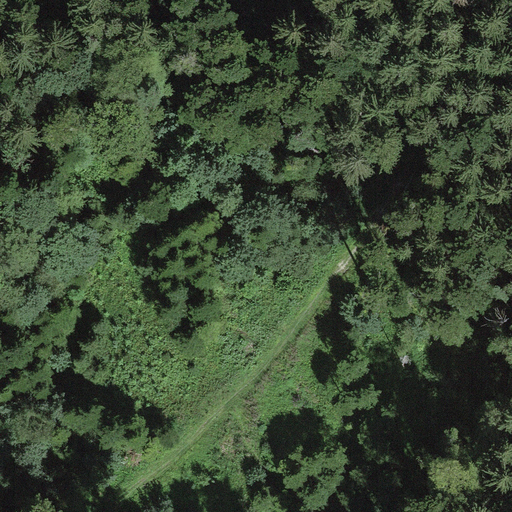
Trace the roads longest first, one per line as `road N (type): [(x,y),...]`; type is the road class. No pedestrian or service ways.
road 1 (track): [(409,170),(511,0)]
road 2 (track): [(196,431),(106,511)]
